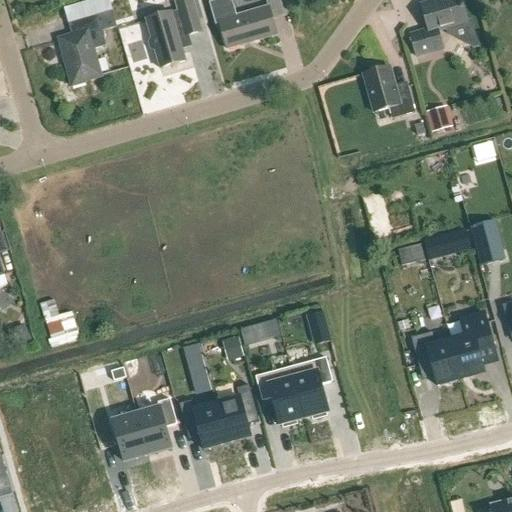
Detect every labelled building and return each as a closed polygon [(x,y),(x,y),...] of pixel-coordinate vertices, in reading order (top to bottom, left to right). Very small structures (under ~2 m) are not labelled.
[(108,0),(97,0),(64,10),(68,25),(97,16),(102,15),(112,12),(108,0)] [(202,34),(192,0),(186,0),(175,3),(178,12),(146,22),(151,40),(149,45),(150,50),(155,53),(160,71),(186,63),(182,50),(186,49),(188,45),(186,38),(202,34)] [(216,27),(220,25),(227,51),(277,37),(272,22),(284,18),(278,0),(265,0),(268,9),(237,18),(231,0),(221,0),(209,3),(216,27)] [(472,20),(467,22),(460,0),(444,0),(421,7),(428,32),(410,37),(416,59),(443,51),(438,33),(446,31),(448,36),(473,50),(480,48),(472,20)] [(107,32),(117,29),(112,12),(102,15),(107,32)] [(92,50),(106,46),(97,16),(68,25),(72,38),(61,42),(70,74),(68,75),(72,89),(86,85),(85,82),(100,78),(92,50)] [(396,94),(389,69),(363,77),(374,115),(389,111),(392,121),(415,115),(408,90),(396,94)] [(447,108),(426,114),(432,135),(454,129),(447,108)] [(423,125),(415,127),(418,137),(426,135),(423,125)] [(481,268),(506,261),(495,222),(470,229),(481,268)] [(445,236),(450,254),(471,248),(466,231),(445,236)] [(425,262),(421,247),(409,250),(413,265),(425,262)] [(53,346),(80,338),(72,309),(59,313),(55,298),(40,303),(53,346)] [(511,303),(502,306),(509,333),(511,332),(511,303)] [(323,314),(309,317),(312,327),(325,323),(323,314)] [(451,340),(462,383),(486,377),(480,355),(495,351),(486,314),(458,322),(462,337),(451,340)] [(240,332),(245,348),(282,338),(277,321),(240,332)] [(408,322),(398,325),(400,333),(410,330),(408,322)] [(24,325),(8,332),(14,346),(31,339),(24,325)] [(438,389),(462,383),(451,340),(435,344),(433,335),(412,340),(420,372),(433,369),(438,389)] [(238,339),(225,343),(231,362),(244,359),(238,339)] [(205,370),(199,346),(184,350),(190,374),(205,370)] [(326,360),(290,369),(304,419),(312,417),(313,421),(327,417),(326,413),(328,413),(321,387),(332,384),(326,360)] [(290,369),(255,379),(262,403),(273,400),(280,426),(282,425),(283,429),(297,425),(296,421),(304,419),(290,369)] [(124,370),(111,373),(114,383),(126,379),(124,370)] [(239,401),(217,407),(227,444),(250,438),(247,427),(247,426),(257,423),(247,388),(236,391),(239,401)] [(148,457),(172,450),(166,431),(178,427),(170,401),(158,404),(160,410),(137,416),(148,457)] [(192,403),(179,406),(188,435),(199,432),(204,451),(227,444),(217,407),(195,413),(192,403)] [(113,423),(125,464),(148,457),(137,416),(113,423)] [(511,511),(511,502),(492,507),(493,511),(511,511)]
